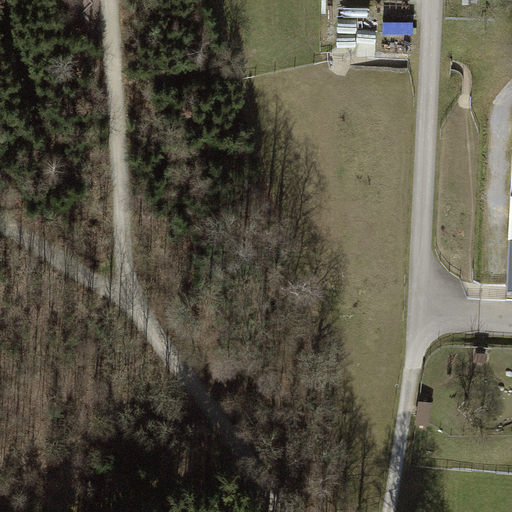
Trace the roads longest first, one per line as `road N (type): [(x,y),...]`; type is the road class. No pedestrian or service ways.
road 1 (track): [(284,511),(130,297),(114,0)]
road 2 (track): [(389,511),(417,323)]
road 3 (track): [(0,222),(130,297)]
